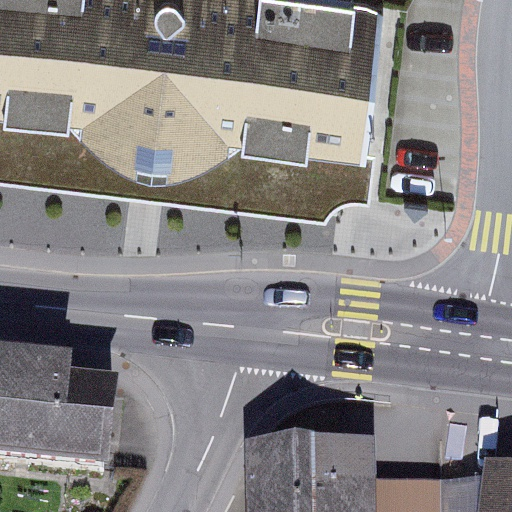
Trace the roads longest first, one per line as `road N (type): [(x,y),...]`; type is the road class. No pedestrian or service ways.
road 1 (residential): [(488,357),(507,232),(511,126),(502,27),(511,0)]
road 2 (secondary): [(488,357),(237,331)]
road 3 (secondary): [(237,331),(0,303)]
road 4 (residential): [(237,331),(218,431),(178,511)]
